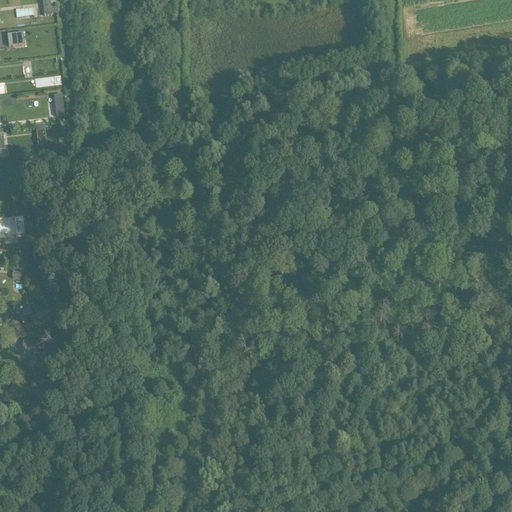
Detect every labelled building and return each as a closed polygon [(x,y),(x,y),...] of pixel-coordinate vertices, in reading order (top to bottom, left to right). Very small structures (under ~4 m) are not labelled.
[(51,5),(50,0),(42,0),(44,9),(51,8),(51,5)] [(25,46),(23,34),(7,36),(9,48),(25,46)] [(64,109),(63,96),(55,97),(56,110),(64,109)] [(15,219),(17,230),(25,229),(24,218),(15,219)] [(23,318),(32,315),(29,307),(26,308),(14,305),(13,310),(20,311),(23,318)] [(24,340),(21,355),(31,357),(34,342),(24,340)]
